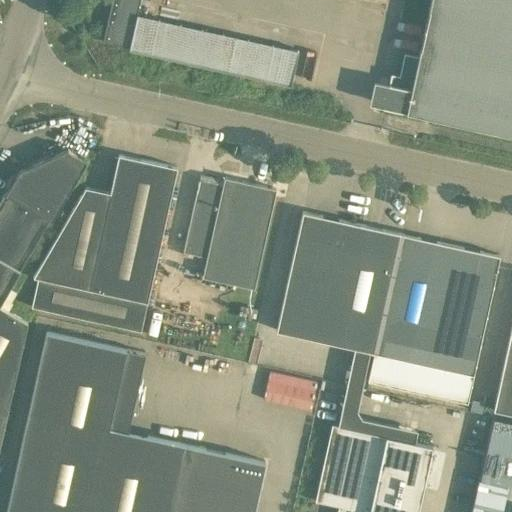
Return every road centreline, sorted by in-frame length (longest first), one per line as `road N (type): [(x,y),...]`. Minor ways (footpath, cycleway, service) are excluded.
road 1 (unclassified): [(511,172),(114,90),(7,81)]
road 2 (unknown): [(171,369),(257,387),(277,401),(288,451),(276,511)]
road 3 (unknown): [(192,105),(171,297)]
